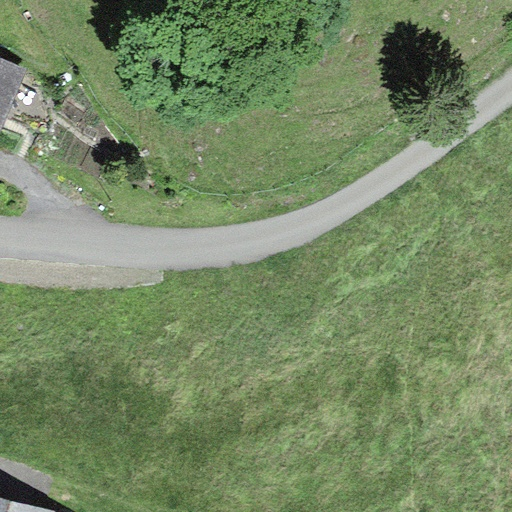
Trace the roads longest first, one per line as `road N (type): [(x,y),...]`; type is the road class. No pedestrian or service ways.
road 1 (unclassified): [(511,89),(416,164),(277,242),(198,255),(0,242)]
road 2 (track): [(7,164),(113,245)]
